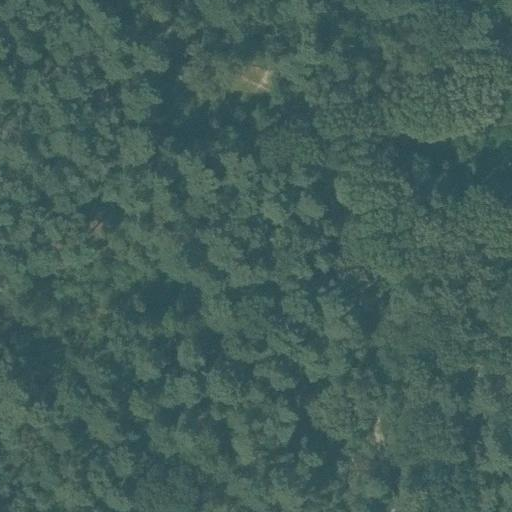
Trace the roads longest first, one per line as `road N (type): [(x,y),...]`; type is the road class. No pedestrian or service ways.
road 1 (track): [(396,511),(325,98)]
road 2 (track): [(134,0),(271,103),(325,98),(511,46)]
